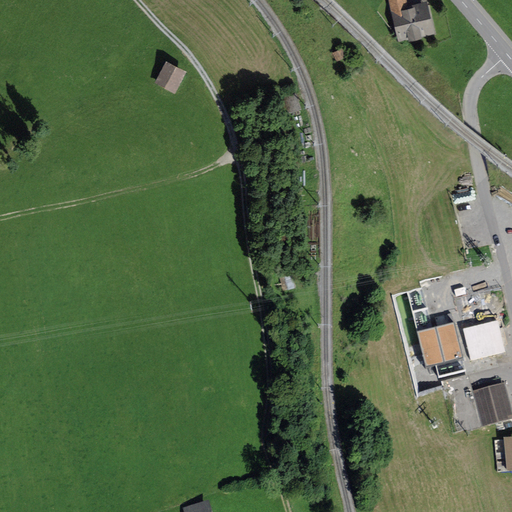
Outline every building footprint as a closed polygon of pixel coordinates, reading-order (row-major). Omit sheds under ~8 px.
[(401,0),(393,0),(402,36),(410,34),(411,37),(416,36),(415,32),(430,29),(425,6),(404,11),(401,0)] [(337,60),(345,55),(341,48),(333,53),(337,60)] [(175,92),(184,73),(169,65),(159,83),(175,92)] [(284,97),(287,114),(300,111),(297,95),(284,97)] [(282,290),(294,287),(291,275),(279,278),(282,290)] [(500,329),(498,319),(461,328),(463,336),(470,363),(506,354),(500,329)] [(511,410),(504,383),(473,391),(468,375),(439,383),(454,433),(466,430),(467,432),(511,419),(511,410)] [(497,473),(511,471),(511,437),(494,439),(497,473)] [(183,511),(210,511),(207,500),(182,508),(183,511)]
